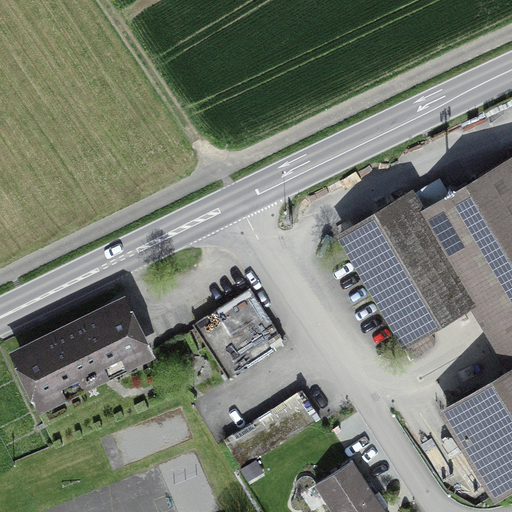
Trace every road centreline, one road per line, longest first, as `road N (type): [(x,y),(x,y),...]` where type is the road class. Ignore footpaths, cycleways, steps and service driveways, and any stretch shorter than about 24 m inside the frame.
road 1 (track): [(511,30),(0,273)]
road 2 (residential): [(236,204),(436,511)]
road 3 (primary): [(511,74),(236,204)]
road 4 (primary): [(236,204),(0,318)]
road 5 (track): [(106,0),(236,204)]
